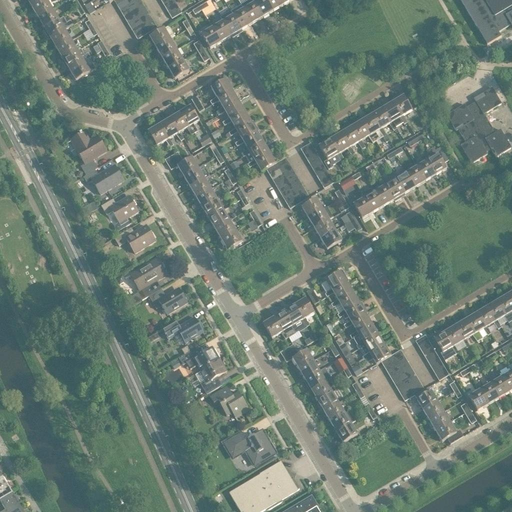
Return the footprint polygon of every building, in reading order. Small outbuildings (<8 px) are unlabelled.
[(44,0),(32,8),(38,18),(52,10),(46,0),(44,0)] [(120,10),(130,5),(126,0),(117,6),(120,10)] [(142,3),(140,0),(137,0),(130,5),(132,9),(142,3)] [(166,9),(175,3),(173,0),(169,0),(163,4),(166,9)] [(262,18),(254,3),(251,0),(249,0),(241,5),(243,10),(252,24),(262,18)] [(254,3),(262,18),(273,11),(265,0),(251,0),(254,3)] [(265,0),(273,11),(283,5),(280,0),(265,0)] [(486,45),(487,45),(501,37),(501,36),(500,36),(498,33),(510,25),(511,27),(511,0),(459,0),(486,45)] [(84,6),(89,15),(95,11),(90,3),(84,6)] [(142,3),(132,9),(135,14),(145,8),(142,3)] [(166,9),(168,14),(178,8),(175,3),(166,9)] [(130,5),(120,10),(123,15),(132,9),(130,5)] [(148,13),(145,8),(135,14),(138,19),(148,13)] [(172,19),(182,13),(178,8),(168,14),(172,19)] [(125,20),(135,14),(132,9),(123,15),(125,20)] [(59,20),(52,10),(38,18),(44,29),(59,20)] [(233,16),(241,30),(252,24),(243,10),(233,16)] [(138,19),(141,24),(151,18),(148,13),(138,19)] [(128,25),(138,19),(135,14),(125,20),(128,25)] [(222,22),(231,36),(241,30),(233,16),(222,22)] [(59,20),(44,29),(42,30),(46,36),(48,35),(51,39),(65,31),(73,26),(70,21),(66,23),(63,17),(59,20)] [(144,29),(154,23),(151,18),(141,24),(144,29)] [(131,30),(141,24),(138,19),(128,25),(131,30)] [(212,28),(220,43),(231,36),(222,22),(212,28)] [(144,29),(147,34),(157,28),(154,23),(144,29)] [(144,29),(141,24),(131,30),(134,35),(144,29)] [(168,26),(149,37),(156,48),(170,40),(170,39),(175,36),(168,26)] [(201,35),(210,49),(220,43),(212,28),(201,35)] [(147,34),(144,29),(134,35),(137,40),(147,34)] [(71,41),(65,31),(51,39),(57,50),(71,41)] [(176,50),(170,40),(156,48),(162,59),(176,50)] [(71,41),(57,50),(63,60),(77,52),(71,41)] [(197,50),(202,47),(199,42),(194,45),(197,50)] [(209,59),(202,47),(197,50),(204,62),(209,59)] [(81,50),(77,52),(63,60),(62,61),(65,67),(67,66),(69,71),(84,62),(90,58),(88,53),(84,55),(81,50)] [(183,61),(176,50),(162,59),(168,69),(183,61)] [(189,71),(183,61),(168,69),(175,80),(189,71)] [(76,81),(90,73),(84,62),(69,71),(76,81)] [(228,84),(225,80),(211,88),(216,97),(217,99),(232,91),(232,90),(233,89),(230,83),(228,84)] [(458,130),(465,143),(460,146),(471,164),(487,155),(486,153),(491,150),(495,158),(511,148),(500,130),(495,133),(483,115),(501,104),(492,89),(474,99),(475,102),(471,105),(472,106),(467,109),(464,105),(446,116),(456,131),(458,130)] [(210,102),(212,105),(219,101),(223,108),(224,110),(238,101),(232,91),(217,99),(216,97),(210,102)] [(199,113),(204,110),(196,97),(191,100),(199,113)] [(399,118),(404,125),(407,123),(403,116),(412,111),(403,97),(392,103),(401,117),(399,118)] [(224,110),(223,108),(216,112),(218,116),(220,115),(224,122),(229,118),(230,120),(244,111),(238,101),(224,110)] [(390,124),(389,125),(393,131),(397,129),(392,122),(399,118),(401,117),(392,103),(382,109),(390,124)] [(180,113),(188,127),(186,129),(191,135),(197,132),(193,125),(199,121),(190,107),(180,113)] [(390,124),(382,109),(371,116),(380,130),(378,131),(383,137),(386,135),(382,129),(389,125),(390,124)] [(229,118),(224,122),(222,123),(224,126),(231,122),(235,129),(236,130),(250,122),(244,111),(230,120),(229,118)] [(180,113),(169,119),(178,134),(176,135),(180,141),(184,140),(180,133),(186,129),(188,127),(180,113)] [(371,116),(361,122),(369,136),(368,137),(372,144),(383,137),(378,131),(380,130),(371,116)] [(159,126),(168,140),(166,141),(170,148),(173,146),(169,139),(176,135),(178,134),(169,119),(159,126)] [(235,129),(229,133),(230,137),(237,132),(241,139),(242,141),(257,132),(258,131),(255,125),(253,126),(250,122),(236,130),(235,129)] [(365,148),(361,141),(368,137),(369,136),(361,122),(350,128),(359,142),(357,143),(362,150),(365,148)] [(156,147),(166,141),(168,140),(159,126),(148,132),(156,147)] [(351,156),(355,154),(351,147),(357,143),(359,142),(350,128),(340,134),(348,149),(347,150),(351,156)] [(241,139),(235,144),(237,147),(244,143),(248,150),(249,151),(263,143),(257,132),(242,141),(241,139)] [(90,173),(95,170),(98,169),(93,160),(106,152),(97,137),(89,141),(84,133),(82,134),(81,133),(79,134),(80,136),(73,140),(78,148),(76,150),(84,164),(80,167),(86,176),(90,173)] [(336,156),(340,161),(341,162),(344,160),(340,154),(347,150),(348,149),(340,134),(329,141),(338,155),(336,156)] [(202,147),(211,142),(208,136),(199,142),(202,147)] [(338,155),(329,141),(319,147),(327,161),(324,163),(328,170),(333,167),(332,166),(340,161),(336,156),(338,155)] [(249,151),(248,150),(241,154),(243,158),(245,157),(249,164),(254,160),(255,162),(269,153),(263,143),(249,151)] [(303,155),(313,149),(310,144),(300,150),(303,155)] [(427,161),(428,161),(436,175),(446,169),(443,164),(448,161),(441,148),(435,151),(434,148),(423,154),(427,161)] [(306,160),(316,154),(313,149),(303,155),(306,160)] [(168,166),(181,158),(177,153),(165,160),(168,166)] [(254,160),(249,164),(247,165),(249,168),(256,164),(262,173),(266,170),(276,164),(269,153),(255,162),(254,160)] [(309,165),(319,159),(316,154),(306,160),(309,165)] [(177,167),(184,178),(198,169),(192,158),(183,163),(181,158),(168,166),(171,171),(177,167)] [(289,164),(285,158),(276,164),(279,170),(289,164)] [(319,159),(309,165),(312,169),(322,164),(319,159)] [(426,181),(436,175),(428,161),(427,161),(417,167),(426,181)] [(266,170),(269,175),(279,170),(276,164),(266,170)] [(282,174),(292,169),(289,164),(279,170),(282,174)] [(315,174),(325,168),(322,164),(312,169),(315,174)] [(100,195),(124,181),(115,166),(98,176),(95,170),(90,173),(83,178),(87,184),(92,181),(100,195)] [(426,181),(417,167),(407,173),(415,188),(426,181)] [(318,179),(328,173),(325,168),(315,174),(318,179)] [(204,180),(198,169),(184,178),(190,188),(204,180)] [(285,179),(294,173),(292,169),(282,174),(285,179)] [(269,175),(272,180),(282,174),(279,170),(269,175)] [(288,184),(297,178),(294,173),(285,179),(288,184)] [(321,184),(331,178),(328,173),(318,179),(321,184)] [(405,194),(415,188),(407,173),(396,180),(405,194)] [(282,174),(272,180),(275,185),(285,179),(282,174)] [(385,186),(394,200),(405,194),(396,180),(393,176),(382,182),(385,186)] [(290,189),(300,183),(297,178),(288,184),(290,189)] [(324,189),(334,183),(331,178),(321,184),(324,189)] [(285,179),(275,185),(278,190),(288,184),(285,179)] [(190,188),(196,199),(211,190),(204,180),(190,188)] [(290,189),(293,194),(303,188),(300,183),(290,189)] [(288,184),(278,190),(281,195),(290,189),(288,184)] [(383,207),(394,200),(385,186),(375,192),(383,207)] [(293,194),(296,199),(306,193),(303,188),(293,194)] [(364,199),(373,213),(383,207),(375,192),(374,193),(372,188),(361,195),(364,199)] [(290,189),(281,195),(284,200),(293,194),(290,189)] [(217,200),(211,190),(196,199),(203,209),(217,200)] [(306,193),(296,199),(299,204),(309,198),(306,193)] [(286,204),(296,199),(293,194),(284,200),(286,204)] [(129,218),(138,213),(128,197),(116,205),(113,199),(101,207),(106,215),(112,212),(119,223),(116,225),(115,227),(116,229),(117,230),(119,231),(130,224),(131,222),(131,220),(129,218)] [(290,210),(299,204),(296,199),(286,204),(290,210)] [(308,219),(322,210),(316,199),(302,208),(308,219)] [(362,220),(373,213),(364,199),(353,205),(362,220)] [(203,209),(209,220),(223,211),(217,200),(203,209)] [(329,221),(322,210),(308,219),(315,229),(329,221)] [(229,221),(223,211),(209,220),(215,230),(229,221)] [(349,220),(354,217),(351,212),(346,215),(349,220)] [(362,230),(354,217),(349,220),(356,233),(362,230)] [(215,230),(221,240),(236,232),(229,221),(215,230)] [(335,231),(329,221),(315,229),(321,240),(335,231)] [(146,226),(135,233),(134,233),(131,228),(114,238),(119,247),(127,242),(135,254),(155,242),(146,226)] [(341,242),(335,231),(321,240),(327,250),(329,249),(335,246),(341,242)] [(242,242),(236,232),(221,240),(228,251),(242,242)] [(147,286),(154,282),(167,274),(164,270),(165,269),(164,267),(163,268),(158,259),(130,275),(139,290),(136,292),(142,301),(152,295),(147,286)] [(332,292),(347,283),(340,272),(326,281),(331,290),(332,292)] [(333,293),(337,300),(339,302),(353,294),(347,283),(332,292),(331,290),(325,294),(327,297),(333,293)] [(168,314),(185,304),(177,290),(166,297),(161,289),(148,297),(156,310),(163,306),(168,314)] [(314,305),(319,302),(312,289),(306,292),(314,305)] [(359,304),(353,294),(339,302),(337,300),(331,305),(333,308),(340,304),(344,311),(345,313),(359,304)] [(511,303),(507,295),(497,302),(505,316),(504,317),(508,323),(511,322),(511,321),(511,303)] [(303,320),(301,321),(306,328),(309,326),(305,319),(314,313),(306,299),(295,306),(303,320)] [(505,316),(497,302),(486,308),(495,322),(493,323),(498,330),(501,328),(497,321),(504,317),(505,316)] [(284,312),(293,326),(291,327),(296,334),(306,328),(301,321),(303,320),(295,306),(294,304),(287,307),(289,309),(284,312)] [(339,318),(346,314),(350,321),(351,323),(365,315),(367,313),(364,307),(362,308),(359,304),(345,313),(344,311),(337,315),(339,318)] [(490,334),(486,327),(493,323),(495,322),(486,308),(476,314),(484,328),(483,329),(487,336),(490,334)] [(284,312),(274,318),(282,332),(280,334),(285,340),(296,334),(291,327),(293,326),(284,312)] [(476,314),(465,321),(474,335),(472,336),(477,342),(483,339),(479,332),(483,329),(484,328),(476,314)] [(351,323),(350,321),(343,326),(345,329),(352,325),(356,332),(357,334),(372,325),(365,315),(351,323)] [(178,327),(175,322),(162,330),(168,340),(179,333),(185,343),(197,336),(196,335),(202,332),(194,318),(178,327)] [(282,332),(274,318),(263,324),(271,339),(280,334),(282,332)] [(474,335),(465,321),(455,327),(463,341),(462,342),(466,348),(470,347),(465,340),(472,336),(474,335)] [(362,342),(364,344),(378,336),(372,325),(357,334),(356,332),(349,336),(352,339),(358,335),(362,342)] [(455,327),(444,333),(453,347),(451,348),(456,355),(459,353),(455,346),(462,342),(463,341),(455,327)] [(453,347),(444,333),(434,339),(442,353),(440,354),(445,361),(449,359),(456,355),(451,348),(453,347)] [(364,356),(369,352),(370,355),(384,346),(378,336),(364,344),(362,342),(356,346),(358,350),(359,349),(364,356)] [(418,347),(428,341),(425,336),(415,342),(418,347)] [(307,346),(314,341),(311,337),(304,341),(307,346)] [(421,352),(431,346),(428,341),(418,347),(421,352)] [(283,358),(296,350),(293,345),(280,353),(283,358)] [(390,356),(384,346),(370,355),(369,352),(364,356),(362,357),(366,363),(372,359),(376,365),(381,362),(390,356)] [(424,357),(434,351),(431,346),(421,352),(424,357)] [(201,371),(219,360),(212,348),(202,353),(199,347),(179,359),(183,366),(186,364),(190,370),(198,365),(201,371)] [(307,351),(299,355),(296,350),(283,358),(286,363),(292,359),(299,370),(313,362),(307,351)] [(390,356),(394,362),(404,356),(400,350),(390,356)] [(427,362),(437,356),(434,351),(424,357),(427,362)] [(394,362),(390,356),(381,362),(384,368),(394,362)] [(394,362),(397,367),(407,361),(404,356),(394,362)] [(430,366),(440,361),(437,356),(427,362),(430,366)] [(217,377),(226,372),(219,360),(201,371),(206,380),(200,384),(207,395),(222,386),(217,377)] [(397,367),(400,372),(409,366),(407,361),(397,367)] [(433,371),(443,365),(440,361),(430,366),(433,371)] [(319,372),(313,362),(299,370),(305,380),(303,381),(304,382),(325,369),(324,369),(319,372)] [(387,373),(397,367),(394,362),(384,368),(387,373)] [(436,376),(445,370),(443,365),(433,371),(436,376)] [(400,372),(402,376),(412,370),(409,366),(400,372)] [(390,377),(400,372),(397,367),(387,373),(390,377)] [(309,387),(311,391),(326,383),(326,382),(331,379),(325,369),(304,382),(307,388),(309,387)] [(402,376),(405,381),(415,375),(412,370),(402,376)] [(439,381),(449,376),(445,370),(436,376),(439,381)] [(393,382),(402,376),(400,372),(390,377),(393,382)] [(509,392),(511,390),(511,373),(511,372),(501,378),(509,392)] [(415,375),(405,381),(408,386),(418,380),(415,375)] [(395,387),(405,381),(402,376),(393,382),(395,387)] [(490,384),(498,399),(509,392),(501,378),(490,384)] [(408,386),(411,391),(421,385),(418,380),(408,386)] [(398,392),(408,386),(405,381),(395,387),(398,392)] [(326,383),(311,391),(318,402),(332,393),(326,383)] [(488,405),(498,399),(490,384),(479,391),(488,405)] [(421,385),(411,391),(414,396),(424,390),(421,385)] [(401,397),(411,391),(408,386),(398,392),(401,397)] [(236,421),(250,412),(239,394),(233,397),(227,387),(209,397),(214,404),(218,402),(226,416),(232,413),(236,421)] [(423,410),(437,402),(428,388),(424,390),(414,396),(423,410)] [(404,402),(414,396),(411,391),(401,397),(404,402)] [(477,412),(488,405),(479,391),(468,397),(477,412)] [(318,402),(324,412),(338,404),(338,403),(343,401),(340,396),(335,399),(332,393),(318,402)] [(437,402),(423,410),(429,421),(443,412),(437,402)] [(338,404),(324,412),(330,423),(345,414),(344,413),(338,404)] [(464,412),(469,409),(466,404),(461,407),(464,412)] [(476,422),(469,409),(464,412),(471,425),(476,422)] [(330,423),(337,433),(351,425),(351,424),(355,422),(349,411),(344,413),(345,414),(330,423)] [(443,412),(429,421),(435,431),(450,423),(443,412)] [(447,439),(450,445),(463,437),(459,431),(456,433),(450,423),(435,431),(442,442),(447,439)] [(337,433),(343,444),(357,435),(351,425),(337,433)] [(268,443),(266,445),(259,432),(245,440),(241,433),(223,443),(232,459),(245,451),(250,458),(251,458),(255,465),(275,454),(268,443)] [(281,500),(299,489),(295,483),(293,482),(294,480),(291,480),(293,474),(286,472),(286,469),(283,468),(280,463),(271,468),(268,468),(268,470),(229,494),(239,511),(261,511),(266,509),(268,510),(280,503),(281,500)] [(0,499),(12,492),(8,486),(10,485),(8,482),(7,483),(3,476),(0,477),(0,499)] [(0,511),(13,511),(21,508),(17,500),(18,499),(17,497),(15,498),(12,492),(0,499),(0,501),(5,510),(0,511)] [(317,511),(316,509),(318,507),(311,496),(283,511),(317,511)]
